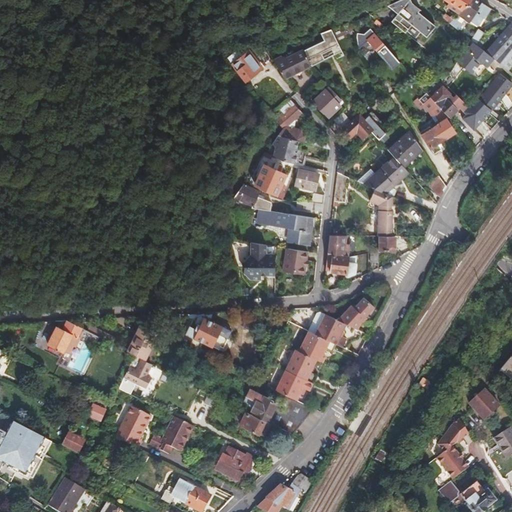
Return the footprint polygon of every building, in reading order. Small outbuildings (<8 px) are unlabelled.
[(419,8),(406,0),(398,0),(388,5),(397,12),(391,20),(404,31),(406,30),(415,37),(420,31),(426,36),(435,24),(417,10),(419,8)] [(490,7),(478,0),(469,0),(461,8),(458,12),(450,18),(446,21),(454,27),(458,30),(462,23),(464,19),(471,23),(473,21),(478,24),(485,14),(485,15),(490,7)] [(448,0),(461,8),(469,0),(448,0)] [(383,16),(390,20),(394,11),(387,8),(383,16)] [(442,10),(439,14),(446,21),(450,18),(442,10)] [(511,40),(511,21),(484,50),(486,52),(491,56),(495,59),(498,55),(511,40)] [(469,39),(475,43),(483,33),(478,28),(475,32),(472,36),(469,39)] [(324,41),(305,51),(311,64),(312,66),(313,66),(335,55),(338,60),(345,57),(331,29),(321,34),(324,41)] [(390,49),(375,32),(367,39),(382,56),(390,49)] [(475,43),(469,39),(462,50),(461,55),(457,61),(456,62),(463,67),(464,68),(474,55),(485,64),(491,56),(486,52),(484,50),(475,43)] [(511,40),(498,55),(495,59),(506,68),(510,63),(511,60),(511,40)] [(226,57),(232,65),(243,56),(237,49),(226,57)] [(280,55),(273,59),(279,71),(286,79),(312,66),(311,64),(305,51),(303,49),(294,55),(293,61),(287,58),(280,55)] [(243,56),(232,65),(244,81),(262,68),(249,51),(243,56)] [(463,67),(456,62),(447,75),(453,79),(463,67)] [(511,83),(511,82),(500,73),(479,100),(491,110),(511,83)] [(462,111),(468,106),(457,94),(455,96),(444,84),(431,96),(438,104),(439,104),(450,116),(457,110),(456,109),(459,107),(462,111)] [(322,110),(327,117),(340,106),(338,103),(342,100),(330,87),(326,90),(314,101),(318,106),(322,110)] [(449,116),(438,104),(431,96),(427,91),(419,98),(418,96),(414,99),(421,107),(424,104),(430,110),(434,119),(438,125),(447,119),(446,119),(449,116)] [(479,100),(476,97),(468,106),(462,111),(466,115),(462,119),(473,130),(491,110),(479,100)] [(277,121),(283,129),(300,135),(330,149),(328,143),(324,137),(311,130),(309,134),(298,129),(299,127),(295,122),(290,124),(289,121),(292,119),(301,110),(290,99),(277,112),(277,121)] [(341,110),(332,119),(341,129),(342,128),(350,120),(341,110)] [(350,120),(342,128),(350,137),(358,130),(365,137),(372,130),(380,138),(386,133),(368,113),(362,118),(358,113),(350,120)] [(432,126),(423,133),(437,153),(442,150),(438,144),(455,132),(447,119),(438,125),(433,128),(432,126)] [(300,135),(283,129),(277,137),(280,145),(275,152),(284,161),(304,166),(307,157),(310,158),(312,152),(308,151),(302,150),(297,148),(300,135)] [(395,155),(405,166),(424,149),(411,130),(390,149),(395,155)] [(376,189),(380,191),(390,181),(393,184),(409,170),(405,166),(395,155),(377,171),(363,184),(376,189)] [(265,162),(255,182),(276,193),(286,173),(265,162)] [(355,180),(363,184),(377,171),(371,166),(355,180)] [(298,170),(295,184),(315,189),(318,174),(298,170)] [(337,173),(335,193),(344,195),(346,176),(337,173)] [(439,198),(444,188),(440,175),(432,181),(439,198)] [(380,191),(384,192),(393,184),(390,181),(380,191)] [(261,192),(244,183),(233,199),(239,202),(242,199),(255,205),(254,207),(260,208),(269,210),(272,204),(259,197),(261,192)] [(392,205),(392,196),(384,192),(380,191),(376,189),(371,202),(379,205),(379,231),(392,231),(392,209),(390,209),(389,205),(392,205)] [(311,201),(321,203),(324,203),(325,194),(313,192),(311,201)] [(308,200),(297,200),(296,207),(319,211),(321,203),(311,201),(308,200)] [(309,244),(313,217),(269,210),(260,208),(258,221),(289,226),(287,239),(309,244)] [(340,236),(330,236),(327,255),(336,256),(337,243),(347,243),(347,236),(340,236)] [(379,236),(378,236),(378,248),(378,250),(395,250),(395,236),(392,236),(379,236)] [(275,246),(251,242),(250,254),(247,259),(246,262),(245,263),(244,264),(244,266),(244,267),(245,269),(246,269),(246,274),(249,279),(260,279),(260,277),(261,273),(268,273),(268,275),(275,275),(275,246)] [(336,256),(348,257),(349,243),(347,243),(337,243),(336,256)] [(308,251),(286,248),(283,271),(304,275),(305,267),(306,261),(308,251)] [(370,261),(378,261),(378,250),(378,248),(370,248),(370,261)] [(336,256),(327,255),(326,268),(331,269),(331,272),(346,274),(346,276),(349,277),(355,274),(357,255),(348,258),(348,257),(336,256)] [(341,322),(357,329),(359,323),(373,307),(363,299),(356,306),(350,307),(339,321),(341,322)] [(309,331),(315,334),(325,314),(320,312),(317,313),(308,331),(309,331)] [(331,342),(338,345),(347,350),(351,342),(360,339),(361,335),(339,324),(341,322),(339,321),(325,314),(315,334),(331,342)] [(194,318),(187,332),(222,350),(232,331),(202,316),(198,316),(197,319),(194,318)] [(87,330),(67,320),(59,325),(60,325),(57,329),(56,330),(49,344),(69,354),(78,338),(94,346),(99,337),(97,335),(88,331),(87,330)] [(141,324),(128,351),(135,355),(146,360),(159,333),(141,324)] [(90,326),(88,331),(97,335),(99,337),(105,340),(115,344),(117,339),(90,326)] [(314,358),(318,360),(321,354),(318,352),(320,346),(327,350),(331,342),(315,334),(309,331),(299,351),(314,358)] [(286,369),(312,382),(315,374),(309,371),(314,358),(299,351),(296,349),(286,369)] [(511,354),(498,371),(511,382),(511,354)] [(130,367),(124,377),(144,387),(149,377),(145,375),(150,365),(141,361),(136,370),(130,367)] [(282,392),(295,399),(298,392),(301,386),(305,388),(308,389),(312,382),(286,369),(276,390),(282,392)] [(294,433),(309,405),(295,399),(282,392),(277,402),(251,388),(243,402),(253,407),(251,412),(267,420),(267,422),(293,435),(294,433)] [(484,395),(468,405),(479,425),(495,415),(484,395)] [(116,437),(136,447),(141,439),(139,438),(152,413),(133,403),(116,437)] [(96,405),(89,418),(97,422),(104,409),(96,405)] [(247,413),(241,425),(259,434),(265,423),(247,413)] [(194,426),(175,417),(163,439),(162,442),(151,437),(148,444),(168,455),(172,448),(180,452),(194,426)] [(462,437),(467,432),(459,418),(451,427),(438,444),(445,452),(437,458),(453,479),(469,466),(463,458),(459,453),(454,445),(458,441),(462,437)] [(0,458),(0,459),(0,461),(18,470),(27,454),(39,461),(50,441),(19,425),(13,436),(0,429),(0,458)] [(511,431),(509,426),(493,437),(505,455),(511,451),(511,431)] [(69,433),(64,444),(78,451),(84,441),(69,433)] [(153,434),(151,437),(162,442),(163,439),(153,434)] [(251,456),(245,453),(244,454),(228,445),(224,453),(217,466),(223,469),(223,472),(227,474),(229,473),(234,474),(236,471),(241,474),(243,476),(251,469),(251,456)] [(214,467),(223,472),(223,469),(217,466),(224,453),(221,452),(214,467)] [(18,470),(30,477),(39,461),(27,454),(18,470)] [(238,480),(241,474),(236,471),(234,474),(229,473),(227,474),(238,480)] [(289,490),(280,485),(258,506),(268,511),(285,511),(287,510),(289,511),(298,496),(302,499),(313,482),(301,473),(289,490)] [(60,511),(69,511),(85,487),(65,476),(48,504),(60,511)] [(160,498),(169,503),(173,495),(176,497),(179,499),(183,501),(186,502),(186,503),(202,511),(211,495),(179,479),(174,489),(168,486),(166,489),(165,488),(160,498)] [(449,481),(439,489),(449,503),(460,495),(449,481)] [(475,482),(460,495),(474,511),(479,511),(495,499),(487,489),(483,491),(475,482)] [(119,511),(121,508),(108,501),(101,511),(119,511)]
